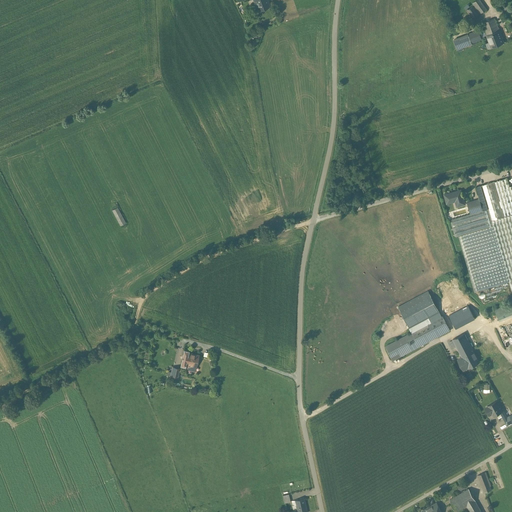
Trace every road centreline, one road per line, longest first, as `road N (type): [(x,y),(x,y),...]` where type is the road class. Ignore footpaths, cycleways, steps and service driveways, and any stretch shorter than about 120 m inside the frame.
road 1 (track): [(313,219),(204,258),(146,294),(125,343),(0,402)]
road 2 (tertiary): [(322,511),(299,398),(302,260),(313,219)]
road 3 (tertiary): [(313,219),(333,102),(338,0)]
road 4 (unclassified): [(511,164),(313,219)]
road 5 (unclassified): [(399,511),(511,447)]
